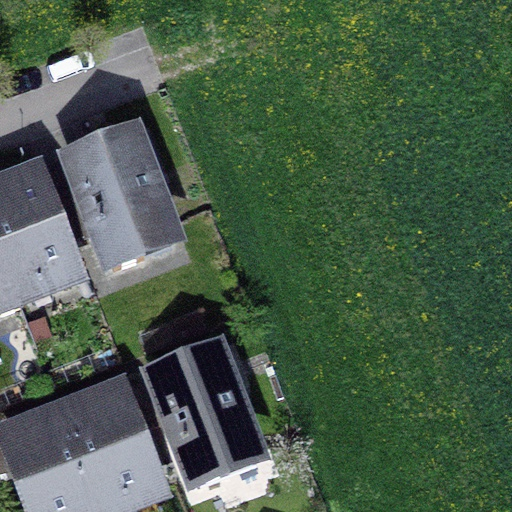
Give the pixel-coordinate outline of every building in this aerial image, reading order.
[(72,167),(113,274),(144,262),(140,251),(170,239),(133,143),(72,167)] [(35,181),(0,194),(0,257),(16,299),(72,278),(35,181)] [(0,317),(20,310),(16,299),(0,257),(0,317)] [(155,383),(197,491),(228,479),(223,467),(254,456),(217,360),(155,383)] [(119,397),(62,419),(98,511),(130,511),(127,504),(156,493),(119,397)] [(98,511),(62,419),(6,441),(33,511),(98,511)]
